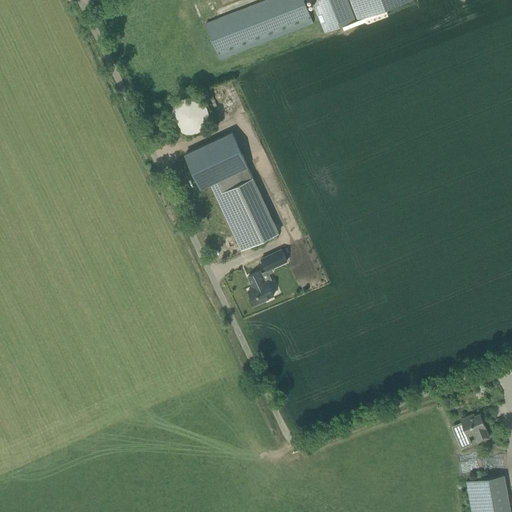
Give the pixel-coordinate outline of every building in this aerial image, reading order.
[(311,18),(303,0),(311,0),(323,32),(353,21),(345,0),(265,0),(206,23),(218,55),(311,18)] [(349,0),(357,20),(365,17),(386,9),(411,0),(349,0)] [(386,9),(365,17),(367,23),(389,15),(386,9)] [(194,132),(197,131),(198,130),(200,129),(201,128),(203,127),(204,126),(205,124),(206,123),(207,121),(207,120),(208,118),(208,116),(208,114),(208,112),(208,111),(208,109),(207,107),(206,106),(206,105),(205,103),(203,102),(202,100),(201,99),(199,98),(198,97),(196,97),(194,96),(193,96),(191,96),(189,96),(187,96),(185,96),(184,97),(182,97),(181,98),(179,99),(178,100),(177,102),(175,103),(174,105),(173,106),(173,108),(172,109),(172,111),(172,113),(172,115),(172,117),(172,118),(173,120),(173,122),(174,123),(175,125),(176,126),(177,127),(179,129),(180,130),(182,131),(184,131),(185,132),(187,132),(189,132),(191,132),(192,132),(194,132)] [(240,250),(249,246),(279,232),(231,131),(193,149),(184,153),(200,188),(210,184),(240,250)] [(266,270),(287,261),(281,249),(261,259),(266,270)] [(274,295),(267,281),(265,282),(260,270),(248,276),(252,285),(253,284),(254,287),(248,290),(254,303),(274,295)] [(478,441),(480,440),(489,437),(485,428),(486,428),(480,413),(475,416),(474,413),(460,419),(464,428),(465,431),(456,435),(461,447),(468,444),(465,436),(474,432),(478,441)] [(510,511),(504,474),(466,481),(471,511),(510,511)]
